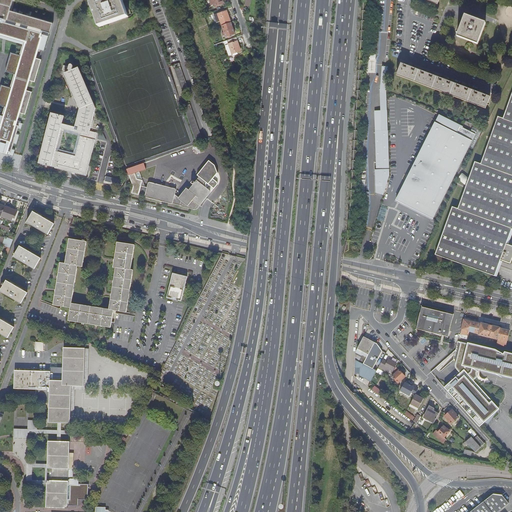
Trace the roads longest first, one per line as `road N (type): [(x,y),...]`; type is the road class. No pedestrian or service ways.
road 1 (motorway): [(282,2),(238,346),(182,511)]
road 2 (motorway): [(261,511),(287,373),(322,0)]
road 3 (motorway): [(294,511),(339,49)]
road 4 (motorway): [(282,2),(257,316),(227,441)]
road 5 (motorway): [(303,0),(268,379)]
road 6 (motorway): [(329,359),(339,49)]
road 7 (residential): [(395,511),(383,483),(355,457),(345,428),(353,316),(359,310),(382,333)]
road 8 (motorway): [(511,482),(457,484),(429,474),(352,401),(329,359)]
road 9 (secondary): [(410,275),(200,228)]
road 10 (secondary): [(200,228),(408,283)]
road 11 (secondary): [(0,173),(200,228)]
road 12 (residential): [(0,186),(165,231),(200,228)]
road 13 (motorway): [(420,511),(408,478),(336,393),(329,359)]
road 14 (residential): [(492,448),(382,333)]
road 15 (motorway): [(268,379),(226,511)]
road 16 (motorway): [(268,379),(241,511)]
